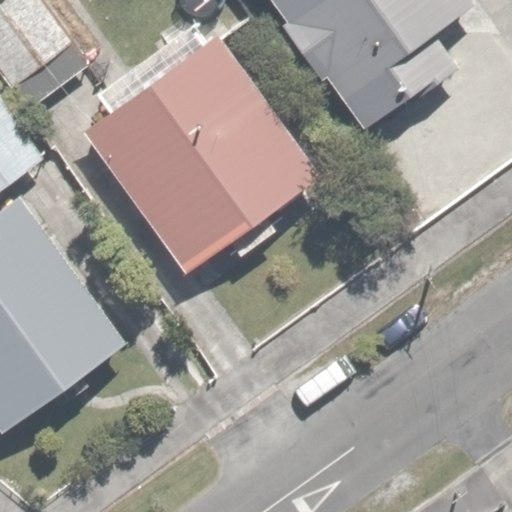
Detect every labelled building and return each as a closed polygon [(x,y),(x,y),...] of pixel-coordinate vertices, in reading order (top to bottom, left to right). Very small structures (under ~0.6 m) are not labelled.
[(45,0),(0,0),(0,68),(27,105),(90,60),(45,0)] [(267,0),(359,132),(459,63),(436,31),(477,3),(474,0),(267,0)] [(320,173),(216,34),(204,43),(189,22),(93,93),(107,112),(79,132),(181,269),(223,238),(237,256),(276,227),(266,214),(320,173)] [(0,183),(38,158),(0,101),(0,183)] [(0,417),(121,331),(22,191),(0,206),(0,417)]
